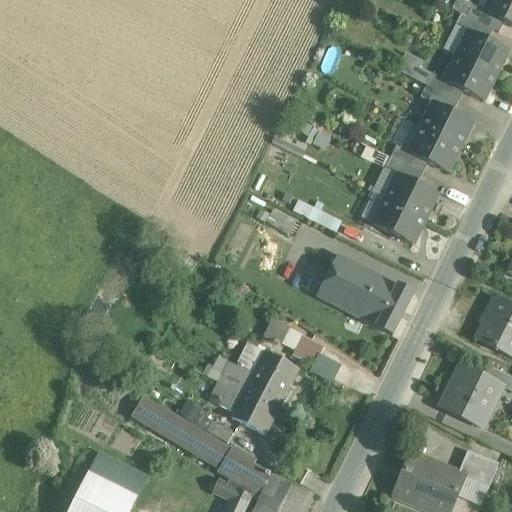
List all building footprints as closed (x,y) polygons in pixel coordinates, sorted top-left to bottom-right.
[(511,0),(490,0),(484,13),(484,14),(503,24),(511,27),(511,0)] [(484,13),(472,7),(466,18),(493,32),(498,34),(503,24),(484,14),(484,13)] [(466,18),(460,16),(455,28),(467,34),(468,33),(487,42),(493,32),(466,18)] [(487,42),(468,33),(467,34),(456,58),(495,77),(507,52),(487,42)] [(495,77),(456,58),(444,82),(443,83),(463,93),(483,102),(495,77)] [(463,93),(443,83),(444,82),(431,76),(425,88),(458,103),(463,93)] [(458,103),(425,88),(420,100),(432,106),(433,105),(452,114),(458,103)] [(452,114),(433,105),(432,106),(420,130),(460,149),(472,124),(452,114)] [(300,139),(324,150),(330,138),(306,127),(300,139)] [(460,149),(420,130),(408,154),(408,155),(428,165),(447,174),(460,149)] [(428,165),(408,155),(408,154),(396,148),(390,159),(422,175),(428,165)] [(422,175),(390,159),(384,171),(397,177),(397,176),(417,186),(422,175)] [(417,186),(397,176),(397,177),(385,201),(424,221),(437,196),(417,186)] [(424,221),(385,201),(373,227),(412,246),(424,221)] [(297,202),(292,214),(337,232),(342,220),(297,202)] [(295,224),(273,212),(266,224),(288,237),(295,224)] [(339,257),(318,299),(349,314),(370,272),(339,257)] [(399,287),(370,272),(349,314),(378,329),(377,329),(394,338),(416,295),(399,286),(399,287)] [(223,283),(209,274),(200,290),(214,298),(223,283)] [(511,308),(495,300),(487,316),(488,317),(477,341),(496,350),(495,351),(511,358),(511,308)] [(183,314),(176,325),(187,333),(195,321),(183,314)] [(303,337),(287,329),(279,345),(295,352),(303,337)] [(295,352),(292,358),(312,368),(314,369),(320,357),(324,348),(303,337),(295,352)] [(298,370),(247,345),(236,367),(228,363),(217,384),(227,389),(227,390),(243,398),(246,392),(279,408),(298,370)] [(340,367),(320,357),(314,369),(312,368),(309,374),(331,385),(340,367)] [(219,358),(208,379),(217,384),(228,363),(219,358)] [(487,380),(462,368),(442,409),(484,429),(502,392),(504,388),(487,380)] [(511,378),(492,369),(487,380),(504,388),(502,392),(511,396),(511,378)] [(279,408),(246,392),(243,398),(227,390),(227,389),(217,384),(213,393),(222,398),(218,407),(233,415),(231,420),(264,437),(279,408)] [(231,450),(143,397),(131,418),(218,470),(231,450)] [(233,435),(212,423),(206,433),(227,445),(233,435)] [(256,462),(233,448),(231,450),(218,470),(216,473),(253,498),(259,502),(271,476),(254,465),(256,462)] [(498,465),(467,453),(458,474),(464,477),(463,480),(488,490),(498,465)] [(458,474),(411,455),(393,498),(426,511),(450,511),(463,480),(464,477),(458,474)] [(97,457),(69,511),(129,511),(145,481),(97,457)] [(306,511),(314,496),(271,476),(259,502),(253,511),(306,511)] [(222,511),(246,511),(253,498),(218,482),(212,495),(227,502),(222,511)]
